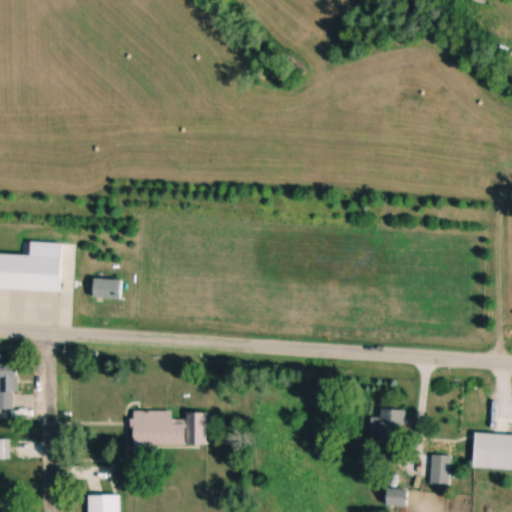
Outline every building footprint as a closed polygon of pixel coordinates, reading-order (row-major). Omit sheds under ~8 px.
[(0,291),(61,294),(63,258),(0,255),(0,291)] [(123,301),(124,281),(95,280),(94,300),(123,301)] [(0,410),(18,410),(18,366),(0,365),(0,410)] [(381,445),(407,445),(407,411),(382,410),(381,445)] [(174,413),(135,413),(135,447),(209,447),(209,415),(187,415),(187,421),(174,421),(174,413)] [(511,472),(511,436),(477,435),(476,471),(511,472)] [(452,457),(433,457),(432,486),(452,486),(452,457)] [(0,500),(12,500),(12,480),(0,480),(0,500)] [(410,508),(410,490),(390,490),(390,508),(410,508)] [(122,511),(122,496),(90,496),(90,511),(122,511)]
